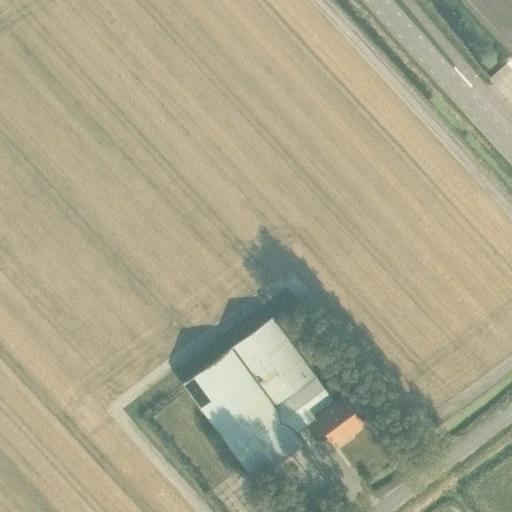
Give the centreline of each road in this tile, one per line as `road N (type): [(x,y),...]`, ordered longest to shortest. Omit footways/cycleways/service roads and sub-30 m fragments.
road 1 (tertiary): [(511,153),(372,0)]
road 2 (unclassified): [(384,511),(511,417)]
